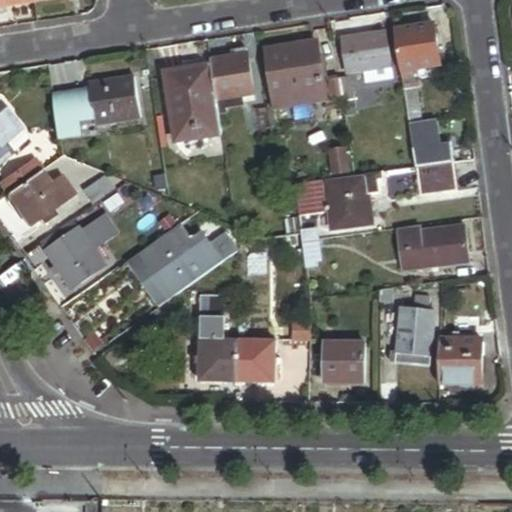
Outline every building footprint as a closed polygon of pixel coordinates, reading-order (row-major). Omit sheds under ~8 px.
[(35,3),(34,0),(0,0),(0,15),(6,14),(4,8),(35,3)] [(436,26),(396,33),(402,72),(442,66),(436,26)] [(387,34),(343,41),(348,74),(364,72),(391,67),(392,67),(387,34)] [(321,42),(264,51),(274,114),(327,105),(331,105),(327,83),(321,42)] [(255,97),(249,56),(248,56),(247,50),(232,53),(233,58),(211,62),(211,63),(218,103),(255,97)] [(222,133),(218,103),(211,63),(167,71),(178,140),(222,133)] [(391,67),(364,72),(367,86),(393,82),(391,67)] [(352,80),(340,81),(343,103),(355,101),(352,80)] [(141,123),(135,81),(91,87),(92,91),(92,98),(77,101),(76,94),(55,97),(61,136),(82,132),(141,123)] [(340,81),(327,83),(331,105),(327,105),(328,112),(344,109),(343,103),(340,81)] [(415,83),(404,85),(406,98),(417,97),(415,83)] [(92,98),(92,91),(76,94),(77,101),(92,98)] [(406,98),(409,117),(420,116),(417,97),(406,98)] [(268,109),(255,111),(259,137),(272,135),(268,109)] [(0,142),(13,132),(0,116),(0,142)] [(417,169),(455,164),(452,141),(443,143),(439,118),(410,123),(417,169)] [(84,141),(82,132),(61,136),(62,144),(84,141)] [(0,146),(0,164),(9,157),(0,146)] [(353,171),(346,148),(329,154),(335,176),(353,171)] [(1,186),(8,196),(41,173),(34,163),(1,186)] [(460,192),(455,164),(417,169),(421,198),(460,192)] [(41,173),(8,196),(29,228),(43,218),(49,214),(63,204),(54,192),(41,173)] [(219,203),(233,201),(229,174),(218,176),(219,188),(216,189),(219,203)] [(380,184),(379,174),(367,176),(367,181),(369,198),(382,196),(380,184)] [(108,178),(86,194),(95,207),(117,191),(108,178)] [(373,226),(369,198),(367,181),(328,186),(334,231),(373,226)] [(166,182),(155,183),(157,195),(167,193),(166,182)] [(66,184),(54,192),(63,204),(74,197),(66,184)] [(49,214),(43,218),(46,224),(53,219),(49,214)] [(309,216),(300,218),(301,221),(302,233),(318,231),(316,220),(310,221),(309,216)] [(301,221),(286,223),(288,238),(303,236),(302,233),(301,221)] [(80,230),(75,222),(42,245),(48,253),(80,230)] [(182,226),(133,261),(149,283),(153,280),(169,302),(240,251),(227,234),(212,245),(203,233),(192,240),(182,226)] [(422,236),(421,228),(398,231),(403,274),(470,265),(465,230),(422,236)] [(107,267),(80,230),(48,253),(74,290),(107,267)] [(318,231),(302,233),(303,236),(304,244),(319,242),(318,231)] [(319,242),(304,244),(305,254),(320,252),(319,242)] [(320,252),(305,254),(307,270),(317,268),(316,263),(322,262),(320,252)] [(394,290),(382,292),(382,304),(394,304),(394,290)] [(417,298),(415,312),(430,314),(432,299),(417,298)] [(430,314),(415,312),(403,311),(398,354),(431,358),(436,314),(430,314)] [(202,343),(225,343),(225,321),(202,321),(202,343)] [(485,342),(441,341),(440,386),(485,387),(485,342)] [(239,385),(240,343),(225,343),(202,343),(202,384),(239,385)] [(277,344),(240,343),(239,385),(277,385),(277,344)] [(365,347),(324,347),(325,386),(365,385),(365,347)] [(430,369),(431,358),(398,354),(392,353),(390,364),(430,369)]
